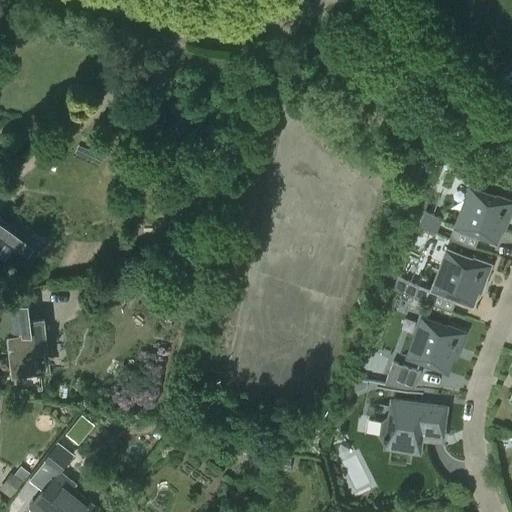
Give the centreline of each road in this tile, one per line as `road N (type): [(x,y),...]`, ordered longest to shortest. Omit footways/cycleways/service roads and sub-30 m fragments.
road 1 (residential): [(511,294),(470,440),(491,511)]
road 2 (unclassified): [(511,141),(437,89),(353,0)]
road 3 (residential): [(272,0),(207,15),(154,0)]
